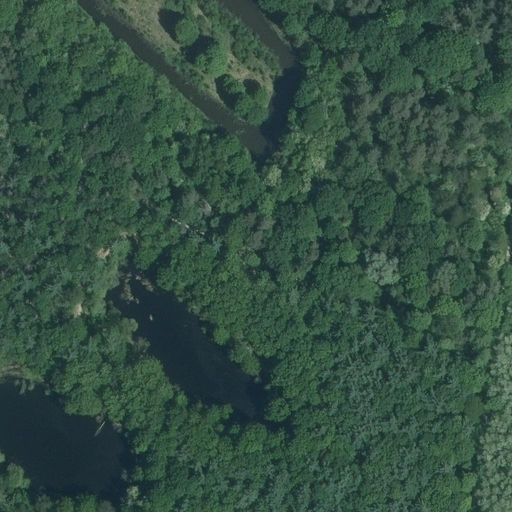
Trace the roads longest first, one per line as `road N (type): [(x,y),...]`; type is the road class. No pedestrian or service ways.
road 1 (unknown): [(511,219),(487,373)]
road 2 (unknown): [(487,373),(467,511)]
